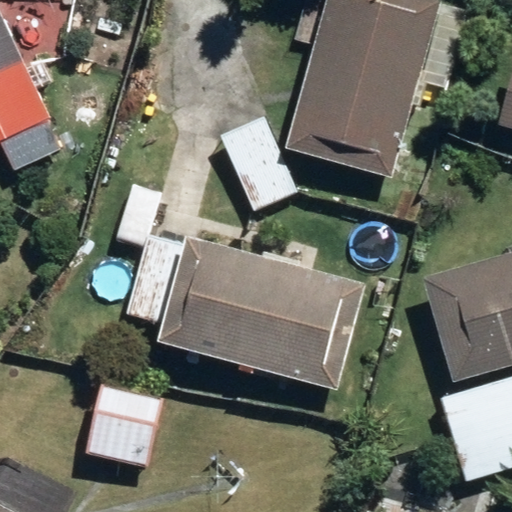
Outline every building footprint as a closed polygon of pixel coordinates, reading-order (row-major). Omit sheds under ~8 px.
[(365,211),(397,219),(408,181),(392,176),(440,2),(431,0),(324,0),(283,151),(380,177),(373,204),(368,202),(365,211)] [(511,78),(499,126),(511,129),(511,78)] [(222,138),(255,211),(296,192),(263,119),(222,138)] [(156,342),(331,391),(361,286),(187,238),(184,249),(151,240),(152,237),(115,227),(94,302),(162,321),(156,342)] [(511,253),(421,280),(453,384),(511,366),(511,253)] [(365,356),(381,359),(386,334),(369,331),(365,356)] [(124,373),(142,377),(149,345),(131,341),(124,373)] [(511,376),(441,397),(465,482),(511,468),(511,376)] [(86,452),(147,465),(160,400),(99,387),(86,452)] [(410,509),(412,511),(441,511),(445,504),(433,491),(417,493),(410,509)]
